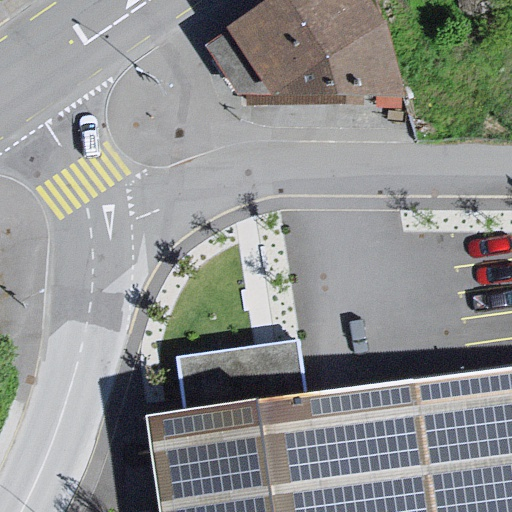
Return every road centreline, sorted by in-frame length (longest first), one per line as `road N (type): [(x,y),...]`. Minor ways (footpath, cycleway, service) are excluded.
road 1 (residential): [(511,164),(318,166),(220,180),(95,218)]
road 2 (residential): [(20,511),(68,401),(95,218)]
road 3 (primary): [(30,91),(163,0)]
road 4 (residential): [(95,218),(82,175),(30,91)]
